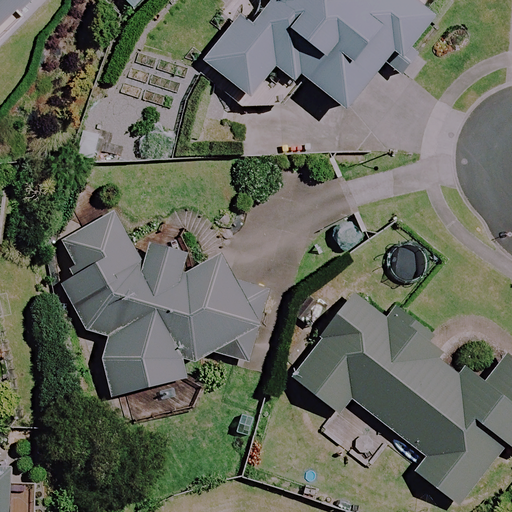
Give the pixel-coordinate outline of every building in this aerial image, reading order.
[(0,0),(0,30),(30,0),(0,0)] [(271,0),(212,62),(252,101),(289,62),(341,112),(429,21),(406,0),(271,0)] [(124,215),(62,238),(120,395),(256,344),(218,242),(144,270),(124,215)] [(384,331),(352,302),(291,371),(344,418),(357,403),(427,466),(421,473),(462,509),(511,452),(511,361),(492,385),(405,308),(384,331)] [(34,511),(36,474),(0,472),(0,511),(34,511)]
